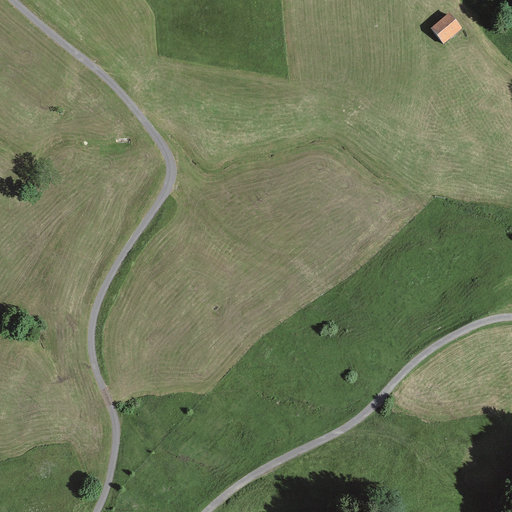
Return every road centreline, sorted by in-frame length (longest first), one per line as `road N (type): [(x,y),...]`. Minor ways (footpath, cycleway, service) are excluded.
road 1 (track): [(96,511),(116,437),(93,358),(92,323),(171,167),(113,85),(14,0)]
road 2 (track): [(511,316),(469,326),(410,364),(362,416),(239,482),(206,511)]
